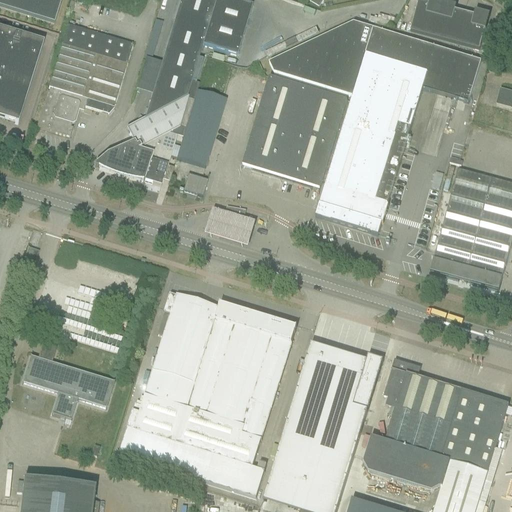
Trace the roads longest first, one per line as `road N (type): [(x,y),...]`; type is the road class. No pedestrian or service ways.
road 1 (tertiary): [(488,337),(404,303),(0,179)]
road 2 (tertiary): [(0,193),(488,337)]
road 3 (unknown): [(0,427),(46,467),(159,511)]
